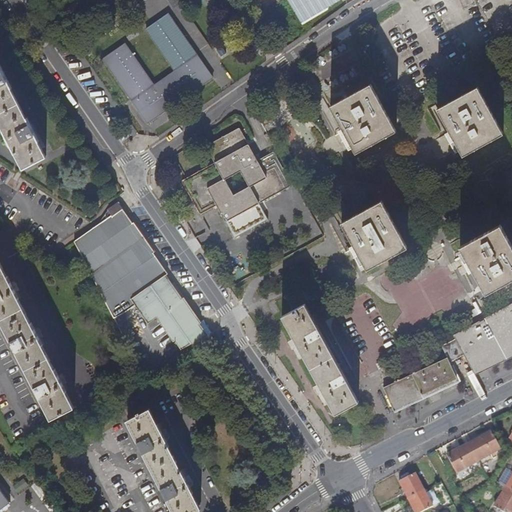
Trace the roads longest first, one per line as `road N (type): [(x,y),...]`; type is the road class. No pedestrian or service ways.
road 1 (residential): [(133,173),(239,343),(336,477)]
road 2 (residential): [(133,173),(377,0)]
road 3 (residential): [(13,0),(133,173)]
road 4 (tertiary): [(336,477),(511,389)]
